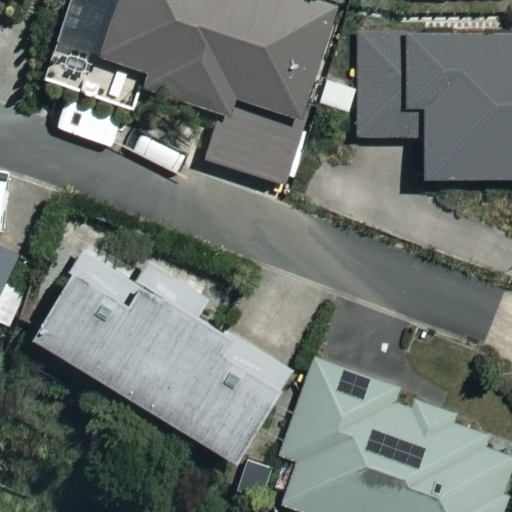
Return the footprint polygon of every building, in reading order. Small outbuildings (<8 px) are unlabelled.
[(0,0),(0,8),(23,18),(30,0),(0,0)] [(220,103),(203,154),(277,177),(333,5),(317,0),(63,0),(37,82),(133,112),(144,78),(220,103)] [(511,31),(354,31),(353,129),(412,129),(412,163),(511,163),(511,31)] [(121,268),(66,235),(14,320),(216,443),(269,355),(182,301),(192,284),(133,248),(121,268)] [(309,354),(270,450),(282,455),(269,488),(326,511),(482,511),(509,448),(384,397),(388,386),(309,354)]
